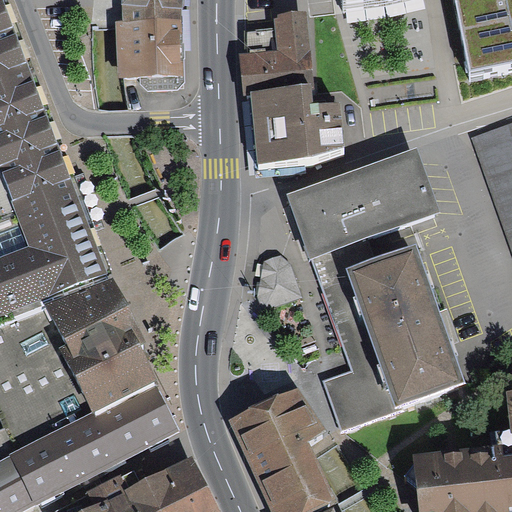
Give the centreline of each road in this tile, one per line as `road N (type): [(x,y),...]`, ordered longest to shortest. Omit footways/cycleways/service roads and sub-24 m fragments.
road 1 (primary): [(220,119),(220,202),(196,379),(206,433),(240,511)]
road 2 (residential): [(24,0),(73,115),(100,122),(220,119)]
